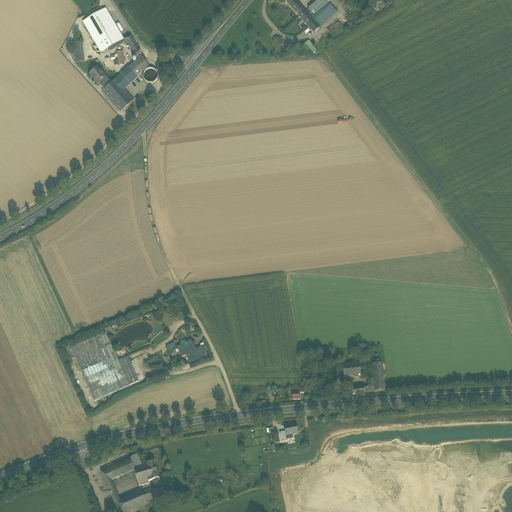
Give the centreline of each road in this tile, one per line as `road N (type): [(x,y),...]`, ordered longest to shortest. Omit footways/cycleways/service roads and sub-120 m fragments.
road 1 (tertiary): [(511,393),(204,419),(88,444),(0,476)]
road 2 (track): [(511,325),(493,274),(322,53)]
road 3 (track): [(143,128),(155,233),(237,415)]
road 4 (secondary): [(0,238),(100,169),(195,65)]
road 5 (track): [(0,222),(89,161),(127,121)]
